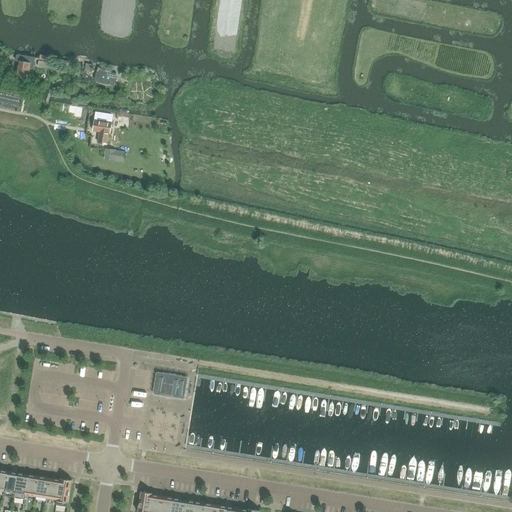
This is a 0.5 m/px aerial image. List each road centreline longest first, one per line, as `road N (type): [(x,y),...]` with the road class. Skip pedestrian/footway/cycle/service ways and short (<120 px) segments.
road 1 (residential): [(109,461),(425,511)]
road 2 (residential): [(109,461),(126,353),(0,332)]
